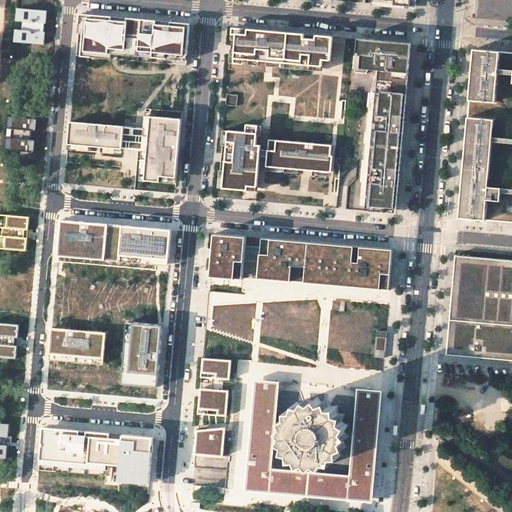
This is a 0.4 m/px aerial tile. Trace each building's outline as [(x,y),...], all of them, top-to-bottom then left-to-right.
[(48,9),(16,6),(13,43),(44,46),(48,9)] [(187,61),(191,24),(80,14),(76,56),(112,59),(112,54),(118,54),(187,61)] [(323,59),(325,36),(233,28),(230,59),(250,60),(250,55),(261,56),(261,61),(267,62),(268,57),(323,62),(323,59)] [(325,36),(323,59),(331,59),(333,36),(325,36)] [(369,39),(358,38),(355,68),(378,70),(366,210),(396,213),(400,172),(406,107),(411,43),(369,39)] [(511,52),(473,49),(458,219),(511,223),(511,52)] [(187,61),(118,54),(117,59),(187,65),(187,61)] [(323,67),(323,62),(268,57),(267,62),(323,67)] [(226,103),(237,105),(238,93),(227,92),(226,103)] [(182,119),(146,115),(145,128),(70,121),(67,162),(120,167),(122,149),(143,150),(141,176),(146,176),(145,180),(176,183),(182,119)] [(38,119),(8,116),(7,128),(12,129),(12,138),(6,137),(5,150),(35,152),(38,119)] [(257,132),(257,135),(262,135),(263,126),(248,124),(247,131),(257,132)] [(224,129),(219,187),(248,190),(249,186),(257,186),(260,155),(261,148),(261,145),(256,144),(257,135),(257,132),(247,131),(224,129)] [(331,154),(332,145),(270,140),(269,149),(269,155),(267,169),(278,170),(285,171),(299,172),(316,174),(331,175),(332,154),(331,154)] [(28,217),(0,214),(0,228),(3,229),(2,236),(0,236),(0,249),(25,252),(28,217)] [(167,271),(171,230),(83,222),(83,219),(60,217),(56,261),(167,271)] [(389,288),(392,249),(261,237),(260,246),(246,245),(247,236),(215,234),(211,272),(243,275),(245,260),(259,262),(258,276),(389,288)] [(446,354),(511,360),(511,259),(455,255),(446,354)] [(18,325),(0,323),(0,356),(15,358),(18,325)] [(161,327),(126,325),(121,386),(156,389),(161,327)] [(374,355),(385,355),(387,327),(377,326),(374,355)] [(103,366),(105,333),(51,329),(48,361),(103,366)] [(231,358),(204,356),(202,375),(201,386),(223,388),(224,376),(229,376),(231,358)] [(115,375),(80,375),(80,390),(115,391),(115,375)] [(272,468),(280,382),(255,379),(245,491),(371,502),(373,502),(382,391),(357,388),(350,475),(272,468)] [(223,388),(201,386),(199,412),(226,414),(228,388),(223,388)] [(332,405),(329,400),(322,401),(318,397),(312,401),(307,398),(303,403),(296,402),(294,408),(288,409),(287,416),(282,419),(284,425),(279,429),(283,435),(280,441),(285,445),(284,451),(290,453),(291,460),(298,460),(301,465),(307,464),(312,468),(317,465),(323,467),(327,462),(333,463),(335,457),(342,456),(342,450),(348,447),(346,440),(350,436),(347,430),(349,425),(344,421),(345,414),(339,412),(338,406),(332,405)] [(10,423),(0,422),(0,457),(7,458),(10,423)] [(156,436),(44,426),(39,474),(151,485),(156,436)] [(225,426),(197,428),(195,452),(223,455),(225,426)]
